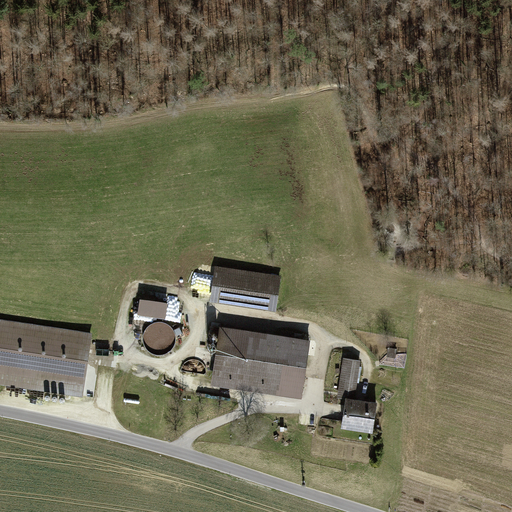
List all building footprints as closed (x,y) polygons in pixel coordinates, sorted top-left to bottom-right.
[(282,274),(216,266),(212,300),(276,310),(282,274)] [(165,305),(136,301),(134,316),(163,320),(165,305)] [(93,334),(0,320),(0,386),(82,399),(93,334)] [(312,338),(216,325),(209,381),(302,395),(312,338)] [(396,350),(385,349),(384,359),(394,360),(396,350)] [(358,363),(342,360),(334,400),(340,401),(335,427),(366,434),(372,404),(351,400),(358,363)]
